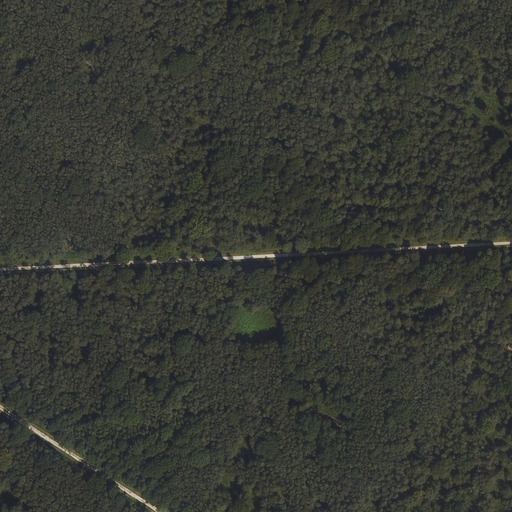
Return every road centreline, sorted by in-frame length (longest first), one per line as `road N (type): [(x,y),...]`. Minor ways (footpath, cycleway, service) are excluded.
road 1 (track): [(0,270),(511,244)]
road 2 (track): [(152,511),(0,410)]
